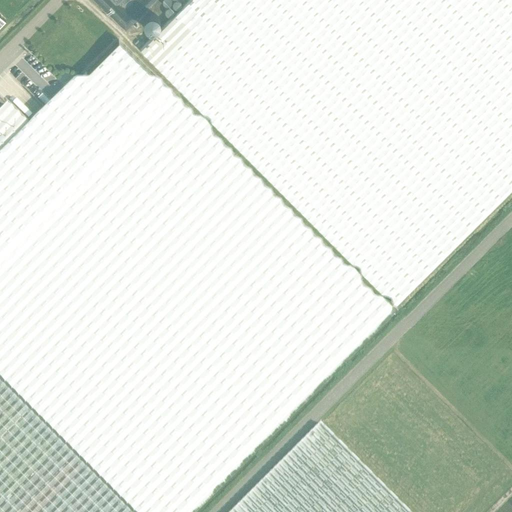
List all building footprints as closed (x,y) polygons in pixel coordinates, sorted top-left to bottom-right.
[(511,0),(188,0),(140,48),(395,304),(511,187),(511,0)] [(61,97),(29,128),(0,157),(0,380),(131,511),(191,511),(391,312),(118,40),(87,71),(86,71),(63,94),(61,97)] [(0,114),(0,157),(29,128),(8,107),(0,114)] [(495,511),(511,495),(511,471),(393,353),(321,425),(233,511),(495,511)] [(127,511),(0,384),(0,511),(127,511)]
